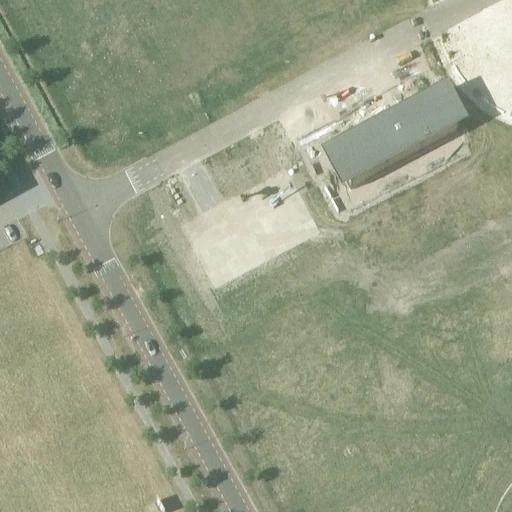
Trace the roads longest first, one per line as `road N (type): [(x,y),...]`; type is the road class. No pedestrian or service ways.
road 1 (unclassified): [(478,0),(78,211)]
road 2 (unclassified): [(241,511),(78,211)]
road 3 (unclassified): [(78,211),(0,69)]
